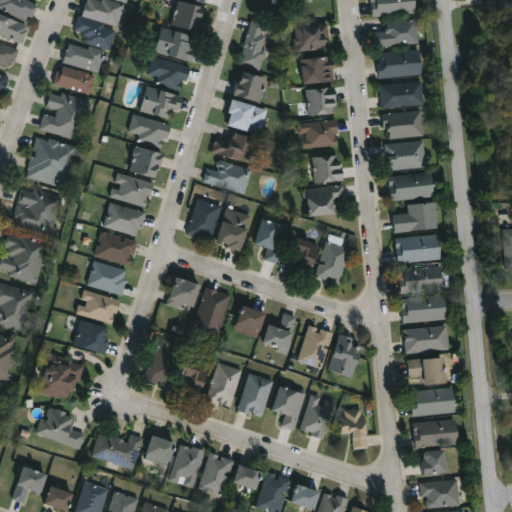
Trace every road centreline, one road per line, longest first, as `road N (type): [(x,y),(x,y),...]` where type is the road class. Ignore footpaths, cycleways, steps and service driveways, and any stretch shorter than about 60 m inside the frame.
road 1 (residential): [(395,484),(137,405),(124,391),(236,0)]
road 2 (tertiary): [(445,0),(494,511)]
road 3 (residential): [(397,511),(352,0)]
road 4 (residential): [(379,325),(164,255)]
road 5 (residential): [(65,0),(0,172)]
